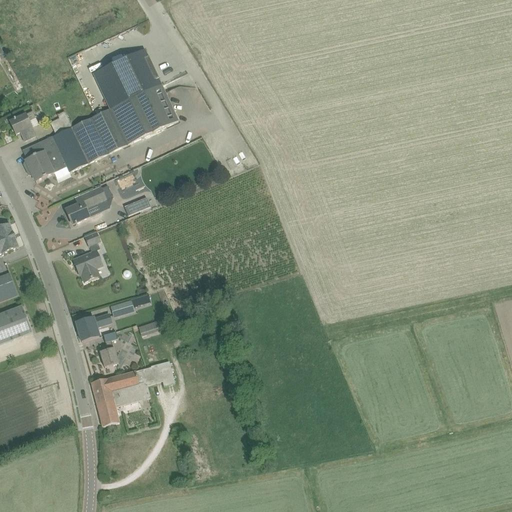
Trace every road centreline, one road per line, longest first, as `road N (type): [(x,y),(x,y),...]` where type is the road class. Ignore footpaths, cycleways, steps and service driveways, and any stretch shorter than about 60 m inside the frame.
road 1 (tertiary): [(91,511),(95,469),(85,387),(38,241),(0,159)]
road 2 (unknown): [(151,5),(243,145)]
